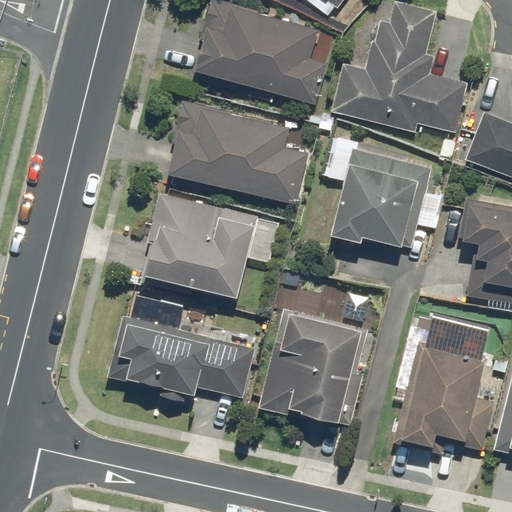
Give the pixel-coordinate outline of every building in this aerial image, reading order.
[(210,9),(190,73),(314,111),(330,59),(312,54),(321,25),(241,0),(232,0),(228,15),(210,9)] [(345,60),(333,107),(418,129),(420,120),(459,130),(471,81),(431,71),(436,53),(428,50),(439,6),(415,0),(396,0),(392,18),(380,15),(367,65),(345,60)] [(188,98),(171,168),(299,200),(312,149),(288,143),(292,124),(188,98)] [(511,119),(485,109),(467,155),(511,173),(511,119)] [(339,120),(319,114),(312,136),(333,142),(339,120)] [(463,139),(444,133),(436,155),(456,162),(463,139)] [(414,246),(433,164),(355,146),(335,227),(414,246)] [(259,212),(162,189),(141,276),(238,299),(259,212)] [(478,238),(468,293),(511,300),(511,203),(465,196),(458,235),(478,238)] [(371,326),(285,305),(262,403),(348,423),(371,326)] [(256,345),(123,312),(108,374),(196,396),(199,384),(244,395),(256,345)] [(489,355),(420,338),(396,437),(445,448),(448,438),(484,447),(496,398),(480,394),(489,355)] [(511,378),(497,447),(511,450),(511,378)]
